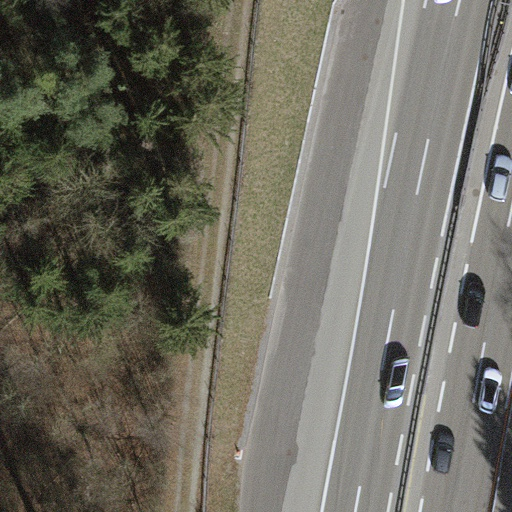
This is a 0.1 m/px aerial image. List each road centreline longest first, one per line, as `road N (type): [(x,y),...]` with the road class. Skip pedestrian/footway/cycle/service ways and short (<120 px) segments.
road 1 (motorway): [(461,0),(358,511)]
road 2 (track): [(184,511),(249,0)]
road 3 (motorway): [(475,511),(511,319)]
